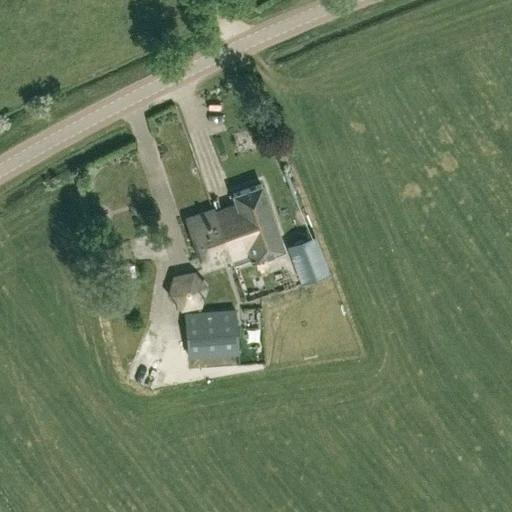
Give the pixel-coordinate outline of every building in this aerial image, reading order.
[(236,203),(215,210),(214,210),(213,207),(185,217),(202,267),(231,257),(247,251),(250,258),(283,247),(260,183),(232,192),(236,203)] [(155,223),(140,226),(144,245),(159,242),(155,223)] [(314,231),(286,242),(301,281),(329,270),(314,231)] [(326,257),(335,255),(331,237),(321,240),(326,257)] [(180,306),(198,302),(204,286),(192,272),(175,275),(168,292),(180,306)] [(184,313),(187,356),(237,352),(234,309),(184,313)]
